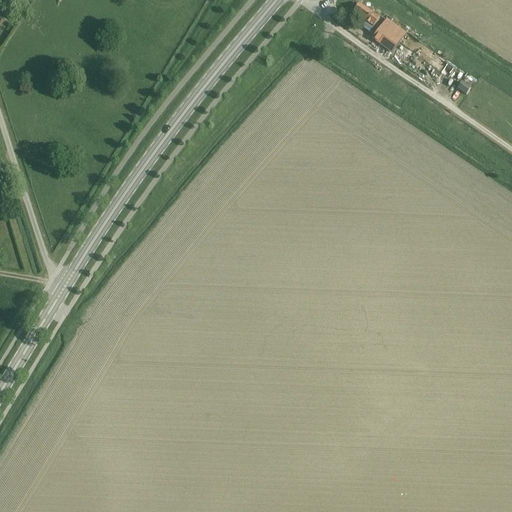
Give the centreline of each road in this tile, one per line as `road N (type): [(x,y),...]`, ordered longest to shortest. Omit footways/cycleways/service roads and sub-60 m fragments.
road 1 (secondary): [(66,284),(151,156),(277,0)]
road 2 (unclassified): [(66,284),(47,262),(0,116)]
road 3 (secondary): [(0,393),(66,284)]
